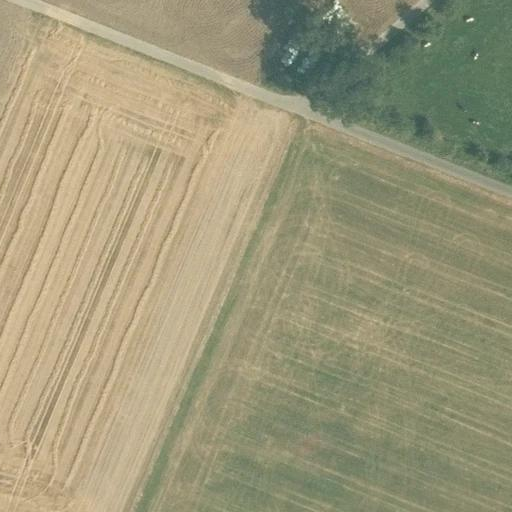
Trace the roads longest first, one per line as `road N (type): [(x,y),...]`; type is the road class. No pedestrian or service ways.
road 1 (residential): [(428,0),(305,104),(511,188)]
road 2 (track): [(18,0),(305,104)]
